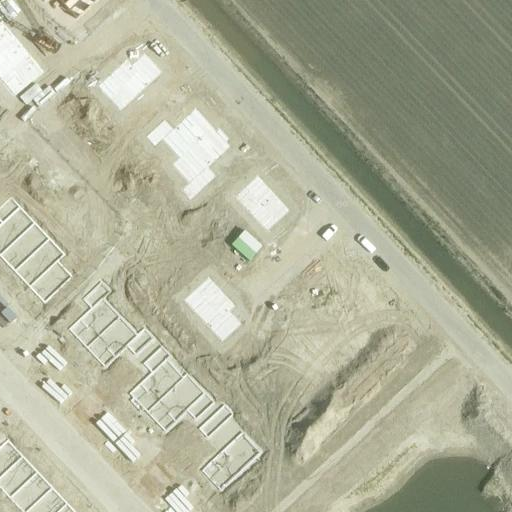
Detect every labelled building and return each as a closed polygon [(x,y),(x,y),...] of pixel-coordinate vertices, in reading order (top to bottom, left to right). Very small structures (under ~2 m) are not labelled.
[(39,0),(42,3),(46,0),(55,0),(75,22),(99,0),(39,0)] [(0,21),(0,50),(16,38),(0,21)] [(16,38),(0,50),(0,79),(29,55),(16,38)] [(125,58),(95,85),(118,111),(160,74),(142,52),(129,63),(125,58)] [(29,55),(0,79),(0,83),(12,98),(44,72),(29,55)] [(163,120),(144,138),(153,147),(159,140),(177,161),(212,128),(193,108),(171,127),(163,120)] [(69,110),(62,116),(71,126),(78,120),(69,110)] [(212,128),(177,161),(195,177),(189,184),(197,193),(216,176),(207,166),(229,146),(212,128)] [(256,177),(234,198),(264,232),(288,211),(256,177)] [(57,191),(48,200),(52,205),(61,196),(57,191)] [(61,196),(52,205),(58,210),(66,200),(61,196)] [(0,255),(29,229),(13,214),(20,208),(10,197),(0,206),(0,255)] [(80,222),(74,228),(81,237),(88,231),(80,222)] [(29,229),(0,255),(0,259),(14,272),(43,243),(29,229)] [(88,231),(81,237),(92,248),(99,241),(88,231)] [(43,243),(14,272),(29,288),(58,260),(43,243)] [(214,247),(208,252),(215,260),(221,255),(214,247)] [(205,253),(201,258),(208,266),(213,261),(205,253)] [(297,305),(284,318),(299,334),(327,309),(333,316),(350,301),(343,294),(361,277),(348,264),(345,267),(337,259),(322,272),(319,270),(304,283),(307,286),(292,300),(297,305)] [(58,260),(29,288),(45,305),(62,289),(70,297),(88,280),(80,271),(74,276),(58,260)] [(206,278),(181,300),(221,343),(240,325),(229,314),(235,308),(206,278)] [(91,308),(67,331),(85,349),(119,316),(102,298),(109,289),(101,280),(82,298),(91,308)] [(119,316),(85,349),(104,368),(127,347),(135,355),(154,338),(145,328),(137,335),(119,316)] [(153,373),(130,393),(147,412),(182,381),(164,363),(171,355),(161,346),(143,363),(153,373)] [(182,381),(147,412),(168,432),(188,411),(196,419),(213,403),(203,392),(198,398),(182,381)] [(214,410),(198,427),(208,437),(225,420),(214,410)] [(9,439),(0,447),(0,476),(23,455),(9,439)] [(234,441),(201,473),(220,491),(253,460),(234,441)] [(23,455),(0,476),(0,490),(8,500),(39,472),(23,455)] [(39,472),(8,500),(21,511),(28,511),(54,489),(39,472)] [(54,489),(28,511),(59,511),(68,504),(54,489)]
